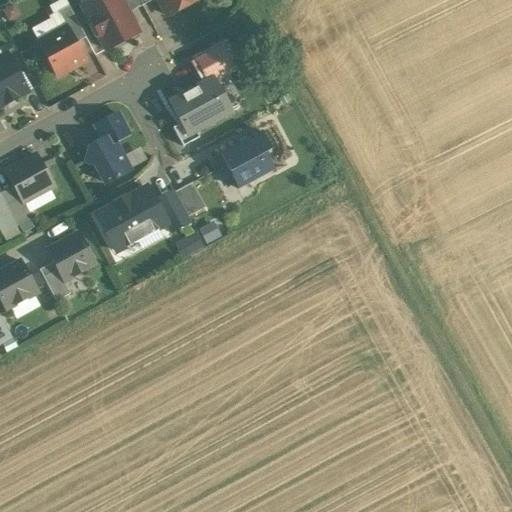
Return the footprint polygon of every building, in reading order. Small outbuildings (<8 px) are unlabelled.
[(127,15),(118,0),(97,0),(82,8),(90,22),(88,23),(96,38),(98,37),(105,51),(137,33),(127,15)] [(138,0),(118,0),(127,15),(142,7),(138,0)] [(197,0),(157,0),(167,17),(197,0)] [(85,39),(68,7),(57,13),(66,29),(74,44),(85,39)] [(74,44),(66,29),(39,44),(56,77),(84,62),(74,44)] [(0,66),(0,107),(26,93),(9,62),(0,66)] [(213,80),(169,103),(181,125),(187,137),(195,133),(231,113),(213,80)] [(117,114),(94,127),(102,141),(110,137),(114,143),(128,135),(117,114)] [(181,125),(172,129),(182,148),(199,139),(195,133),(187,137),(181,125)] [(261,132),(211,159),(221,177),(229,173),(238,190),(273,171),(264,154),(270,151),(261,132)] [(114,143),(110,137),(102,141),(90,148),(85,163),(95,166),(105,184),(129,171),(114,143)] [(36,157),(5,173),(13,187),(22,204),(23,203),(52,187),(36,157)] [(204,209),(191,184),(174,193),(187,218),(204,209)] [(22,204),(13,187),(0,194),(0,197),(14,222),(16,227),(31,219),(23,203),(22,204)] [(147,189),(95,217),(115,252),(165,225),(166,224),(154,201),(147,189)] [(174,193),(173,192),(154,201),(166,224),(165,225),(170,234),(190,223),(187,218),(174,193)] [(0,229),(14,222),(0,197),(0,229)] [(78,234),(46,252),(52,264),(63,283),(95,265),(78,234)] [(37,294),(20,263),(0,273),(0,301),(5,311),(37,294)] [(63,283),(52,264),(38,271),(55,303),(69,295),(63,283)]
